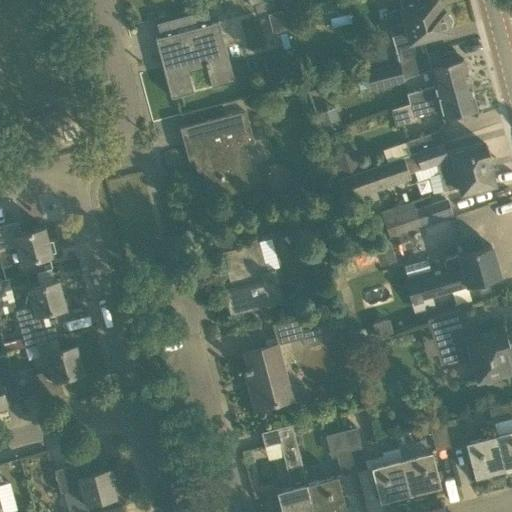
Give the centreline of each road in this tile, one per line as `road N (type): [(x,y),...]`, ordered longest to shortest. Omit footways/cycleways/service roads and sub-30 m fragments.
road 1 (residential): [(134,409),(73,168)]
road 2 (residential): [(234,511),(174,304)]
road 3 (residential): [(73,168),(128,146),(128,113),(96,0)]
road 4 (residential): [(0,442),(134,409)]
road 5 (unknown): [(128,146),(171,266)]
